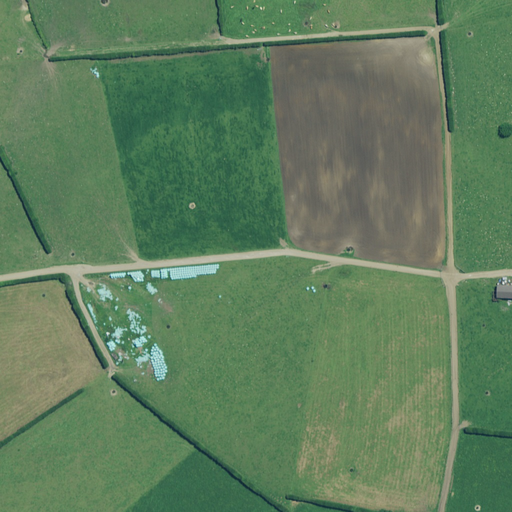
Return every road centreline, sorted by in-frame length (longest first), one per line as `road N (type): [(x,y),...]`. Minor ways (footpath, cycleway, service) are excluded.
road 1 (track): [(0,277),(283,252),(450,275)]
road 2 (track): [(442,511),(456,393),(450,275)]
